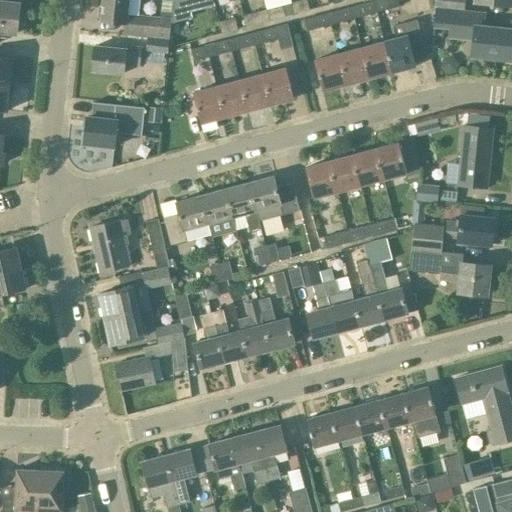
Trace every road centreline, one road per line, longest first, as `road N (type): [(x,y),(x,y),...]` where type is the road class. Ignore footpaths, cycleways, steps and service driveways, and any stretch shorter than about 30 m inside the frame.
road 1 (residential): [(49,198),(459,89),(511,98)]
road 2 (residential): [(98,439),(511,329)]
road 3 (residential): [(98,439),(49,198)]
road 4 (residential): [(49,198),(67,0)]
